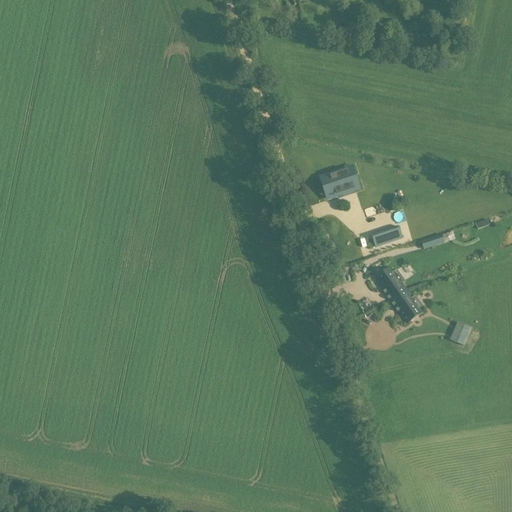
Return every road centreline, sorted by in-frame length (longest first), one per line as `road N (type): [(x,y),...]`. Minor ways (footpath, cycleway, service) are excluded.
road 1 (unclassified): [(395,511),(289,190)]
road 2 (track): [(289,190),(225,0)]
